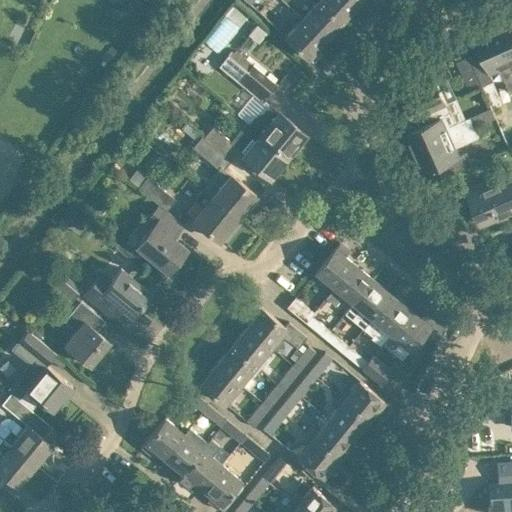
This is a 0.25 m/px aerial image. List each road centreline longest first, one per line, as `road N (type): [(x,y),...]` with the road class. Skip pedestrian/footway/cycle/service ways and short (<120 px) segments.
road 1 (residential): [(38,511),(119,430),(140,373),(169,332),(219,278),(262,274),(365,157)]
road 2 (residential): [(383,511),(477,322),(483,291),(469,266),(365,157)]
road 3 (residential): [(365,157),(351,123),(356,103),(440,0)]
